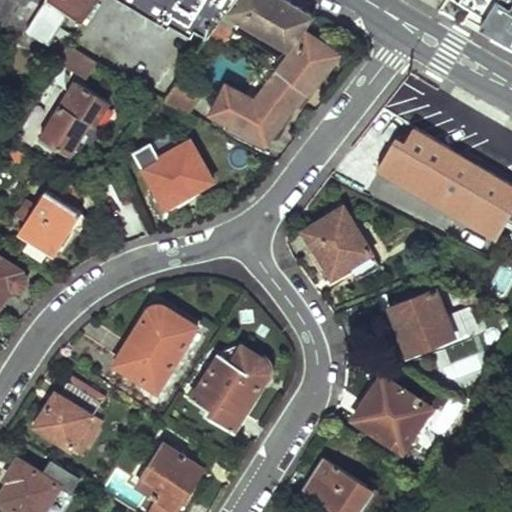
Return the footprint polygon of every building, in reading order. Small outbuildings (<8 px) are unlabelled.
[(95,0),(46,0),(80,22),(95,0)] [(209,31),(231,0),(133,0),(170,21),(176,11),(209,31)] [(291,0),(231,0),(209,31),(208,32),(222,41),(241,12),(290,44),(300,32),(313,13),(291,0)] [(511,0),(508,0),(496,20),(507,27),(511,29),(511,0)] [(332,52),(300,32),(290,44),(296,48),(257,102),(228,87),(215,107),(264,134),(300,84),(306,88),(313,79),(332,52)] [(86,71),(94,57),(65,42),(56,54),(86,71)] [(195,81),(180,72),(163,96),(166,97),(179,105),(195,81)] [(109,98),(76,78),(41,134),(75,154),(86,136),(82,134),(90,120),(94,123),(109,98)] [(203,86),(195,81),(179,105),(186,108),(203,86)] [(163,96),(151,89),(135,113),(144,118),(150,111),(155,114),(166,97),(163,96)] [(511,205),(511,182),(485,167),(403,120),(394,134),(385,129),(368,161),(496,233),(511,205)] [(204,180),(212,175),(190,137),(160,155),(152,141),(137,150),(167,202),(204,180)] [(78,191),(53,175),(36,202),(28,197),(19,212),(28,217),(21,228),(52,248),(59,237),(69,221),(75,225),(82,214),(77,210),(79,207),(71,202),(78,191)] [(372,248),(342,203),(303,228),(322,257),(331,272),(339,268),(343,275),(354,269),(350,261),(372,248)] [(25,268),(0,253),(0,307),(6,298),(13,288),(16,290),(19,291),(22,290),(26,289),(28,285),(29,282),(30,278),(29,275),(27,272),(24,270),(25,268)] [(454,334),(436,287),(391,306),(400,329),(409,352),(454,334)] [(482,299),(465,291),(461,299),(478,308),(482,299)] [(159,388),(198,324),(176,310),(165,303),(159,302),(155,304),(149,307),(143,318),(149,321),(136,339),(131,336),(116,360),(159,388)] [(265,358),(242,343),(233,359),(221,353),(193,396),(209,407),(206,412),(232,430),(268,373),(269,365),(265,358)] [(431,406),(386,376),(375,392),(369,389),(352,416),(402,450),(431,406)] [(104,397),(72,378),(58,400),(54,407),(49,404),(36,426),(83,452),(101,422),(93,417),(104,397)] [(205,466),(164,441),(138,484),(157,497),(180,511),(185,511),(194,499),(186,495),(194,484),(205,466)] [(351,511),(368,485),(324,456),(316,468),(303,486),(331,506),(326,511),(351,511)] [(44,511),(61,484),(18,458),(5,478),(9,480),(4,488),(0,494),(0,498),(22,511),(44,511)] [(180,511),(157,497),(148,511),(180,511)]
